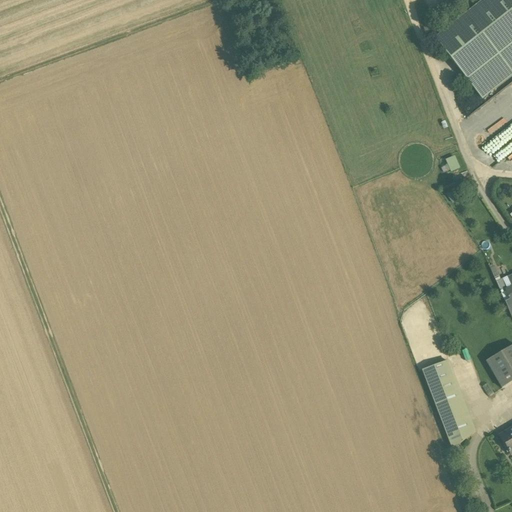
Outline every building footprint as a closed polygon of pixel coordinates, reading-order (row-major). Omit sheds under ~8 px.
[(511,0),(486,0),(435,41),(466,80),(511,43),(511,0)] [(511,43),(466,80),(481,99),(511,74),(511,43)] [(502,144),(482,151),(491,163),(492,167),(511,152),(511,115),(511,122),(510,125),(506,126),(496,134),(501,140),(502,144)] [(483,138),(494,128),(491,124),(479,134),(483,138)] [(448,165),(441,167),(443,174),(460,169),(456,156),(446,159),(448,165)] [(511,277),(497,284),(501,294),(506,292),(511,302),(511,277)] [(511,347),(486,363),(501,389),(511,382),(511,347)] [(448,362),(422,371),(451,448),(460,445),(475,433),(448,362)] [(511,429),(499,437),(509,453),(510,452),(511,454),(511,429)]
